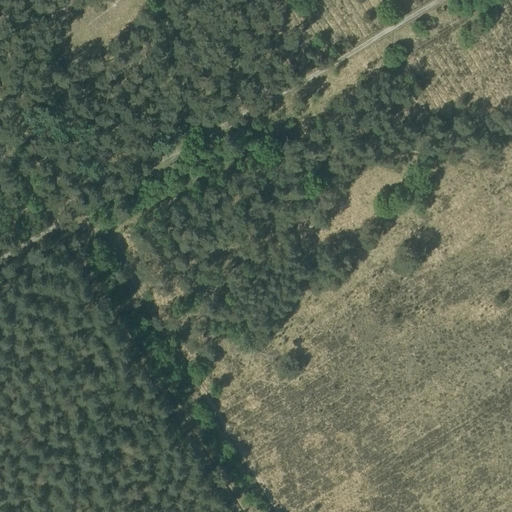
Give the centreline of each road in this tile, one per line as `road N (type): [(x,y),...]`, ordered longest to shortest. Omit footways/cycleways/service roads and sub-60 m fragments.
road 1 (track): [(277,511),(0,79)]
road 2 (track): [(0,258),(223,119),(439,0)]
road 3 (track): [(54,225),(237,511)]
